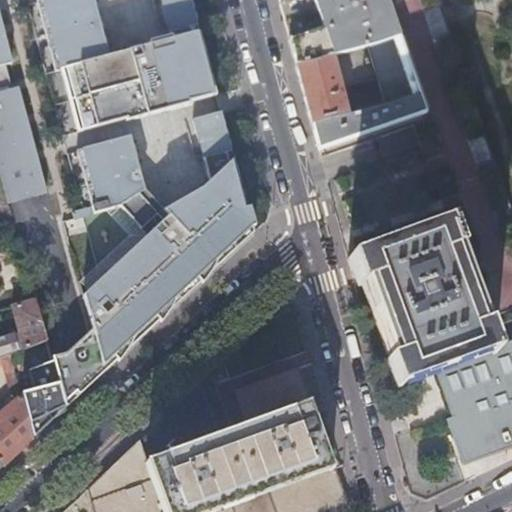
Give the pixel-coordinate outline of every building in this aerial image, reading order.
[(188,0),(159,0),(170,38),(148,44),(149,47),(107,58),(100,31),(77,37),(73,23),(96,17),(91,0),(44,0),(36,2),(55,73),(59,72),(70,69),(86,131),(124,121),(125,123),(187,107),(187,104),(215,97),(188,0)] [(511,0),(279,0),(279,1),(318,148),(391,123),(426,237),(391,251),(392,254),(363,264),(363,262),(355,265),(351,256),(348,257),(358,287),(362,285),(361,283),(366,281),(394,358),(389,360),(388,357),(384,359),(395,388),(399,387),(397,380),(432,367),(462,445),(479,452),(511,440),(511,0)] [(100,31),(96,17),(73,23),(77,37),(100,31)] [(0,181),(6,205),(45,195),(18,89),(11,91),(5,67),(11,65),(0,23),(0,181)] [(86,131),(70,69),(59,72),(76,134),(86,131)] [(171,309),(252,234),(223,129),(219,115),(192,122),(208,184),(202,190),(162,213),(161,213),(166,218),(162,223),(136,196),(129,175),(138,173),(128,138),(75,153),(90,208),(70,213),(73,221),(119,208),(146,237),(81,297),(90,331),(64,356),(49,359),(63,409),(124,352),(171,309)] [(161,213),(162,213),(143,191),(138,173),(129,175),(136,196),(162,223),(166,218),(161,213)] [(8,262),(22,258),(18,246),(5,250),(8,262)] [(23,349),(44,341),(34,303),(12,309),(23,349)] [(35,363),(49,359),(44,341),(23,349),(13,352),(31,429),(44,420),(48,417),(35,363)] [(6,344),(0,345),(0,357),(9,354),(6,344)] [(85,492),(90,511),(233,511),(230,501),(261,489),(269,511),(321,511),(346,503),(335,470),(332,471),(294,369),(278,375),(247,387),(233,392),(248,433),(149,469),(139,442),(85,492)] [(13,372),(6,374),(12,400),(19,395),(13,372)] [(22,447),(30,439),(19,395),(12,401),(0,411),(0,477),(14,464),(9,459),(20,449),(22,447)] [(230,501),(233,511),(269,511),(261,489),(230,501)] [(90,511),(85,492),(62,511),(90,511)]
